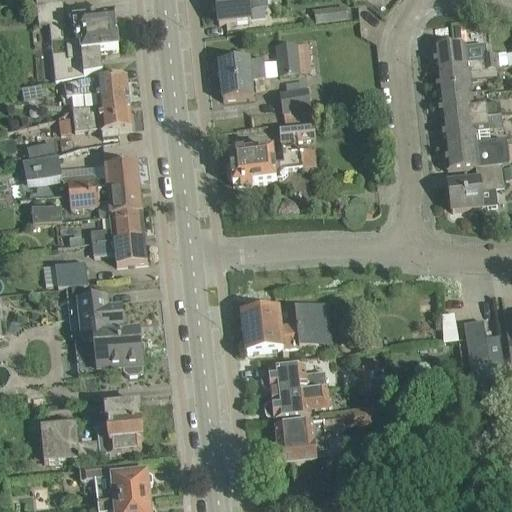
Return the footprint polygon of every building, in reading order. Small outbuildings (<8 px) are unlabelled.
[(36,0),(37,9),(62,6),(61,0),(36,0)] [(264,0),(215,0),(219,28),(250,25),(249,12),(266,10),(264,0)] [(64,26),(62,6),(37,9),(39,31),(50,30),(51,47),(65,45),(66,57),(53,59),(55,87),(95,77),(102,76),(100,56),(119,54),(115,21),(64,26)] [(346,10),(314,14),(316,27),(348,23),(346,10)] [(306,47),(276,50),(280,82),(310,78),(306,47)] [(486,72),(498,71),(497,58),(487,59),(486,47),(465,50),(434,53),(437,77),(486,72)] [(249,64),(219,67),(223,105),(253,102),(251,84),(266,82),(263,62),(249,64)] [(437,77),(440,102),(470,99),(469,84),(498,80),(497,76),(505,75),(504,70),(498,71),(486,72),(437,77)] [(98,110),(129,105),(127,81),(95,84),(95,82),(65,89),(67,101),(96,98),(98,110)] [(307,85),(285,87),(287,99),(283,100),(286,125),(311,123),(308,97),(307,85)] [(442,126),(501,119),(499,106),(472,110),(470,99),(440,102),(442,126)] [(129,105),(98,110),(74,113),(77,134),(101,132),(102,143),(119,141),(118,134),(132,133),(129,105)] [(442,126),(445,150),(476,146),(475,136),(503,132),(501,119),(442,126)] [(61,138),(72,137),(70,124),(59,126),(61,138)] [(314,128),(281,131),(282,147),(315,144),(314,128)] [(448,175),(475,171),(479,171),(510,167),(508,149),(511,148),(511,142),(500,144),(500,143),(476,146),(445,150),(448,175)] [(233,190),(277,185),(273,154),(269,155),(268,149),(250,151),(250,157),(230,159),(233,190)] [(301,153),(302,170),(315,169),(315,153),(301,153)] [(63,180),(59,161),(23,168),(27,188),(63,180)] [(510,168),(510,167),(479,171),(475,171),(477,183),(449,187),(452,215),(497,210),(496,194),(504,193),(501,169),(510,168)] [(68,200),(140,192),(137,168),(105,172),(107,185),(97,186),(96,179),(63,183),(64,193),(68,192),(68,200)] [(511,170),(503,172),(505,184),(511,183),(511,170)] [(142,216),(140,192),(68,200),(70,214),(100,211),(99,208),(109,207),(111,220),(142,216)] [(357,204),(355,220),(371,222),(373,207),(357,204)] [(32,213),(34,229),(63,226),(61,210),(32,213)] [(92,237),(93,248),(145,242),(142,216),(111,220),(112,235),(92,237)] [(73,242),(74,249),(86,248),(85,240),(73,242)] [(145,242),(93,248),(94,262),(115,260),(116,271),(148,267),(145,242)] [(89,289),(85,267),(56,271),(59,292),(89,289)] [(381,298),(386,328),(423,323),(419,293),(381,298)] [(82,340),(123,336),(120,309),(107,311),(106,301),(78,303),(82,340)] [(279,314),(243,318),(247,357),(299,351),(299,352),(332,349),(328,309),(295,312),(296,329),(281,331),(279,314)] [(441,316),(444,344),(458,343),(455,315),(441,316)] [(470,369),(475,369),(490,366),(486,343),(483,325),(464,328),(470,369)] [(123,336),(82,340),(76,341),(79,379),(97,377),(124,375),(124,378),(129,381),(139,380),(143,376),(139,334),(123,336)] [(500,341),(486,343),(490,366),(504,364),(500,341)] [(383,344),(355,347),(356,357),(384,353),(383,344)] [(474,393),(507,388),(504,364),(490,366),(475,369),(474,393)] [(356,372),(358,389),(359,389),(359,385),(372,383),(370,371),(356,372)] [(272,393),(272,400),(327,393),(325,378),(306,380),(305,372),(289,374),(270,377),(270,379),(265,379),(262,383),(262,391),(266,394),(272,393)] [(373,396),(372,383),(359,385),(359,389),(358,389),(359,398),(373,396)] [(327,393),(272,400),(273,408),(268,408),(265,413),(266,420),(270,423),(275,422),(275,425),(311,420),(310,412),(329,410),(327,393)] [(455,404),(475,401),(473,393),(454,396),(455,404)] [(143,442),(140,407),(104,411),(106,427),(96,428),(97,446),(77,448),(75,427),(41,431),(45,468),(81,465),(81,459),(99,458),(99,459),(110,458),(110,459),(141,455),(140,443),(143,442)] [(383,412),(343,416),(345,432),(385,428),(383,412)] [(325,462),(322,438),(321,428),(313,428),(313,427),(276,432),(278,451),(276,451),(278,469),(317,464),(317,463),(325,462)] [(95,485),(97,509),(150,503),(149,492),(150,491),(153,488),(152,483),(149,481),(147,481),(147,478),(117,481),(116,469),(80,473),(81,487),(95,485)] [(150,511),(150,503),(97,509),(97,511),(150,511)]
